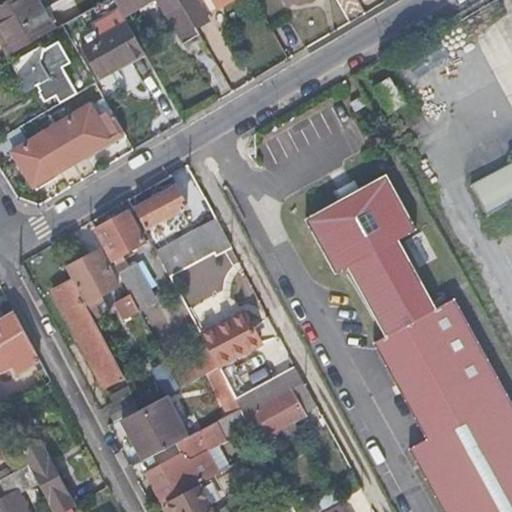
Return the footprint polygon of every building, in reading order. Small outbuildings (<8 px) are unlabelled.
[(37,0),(10,0),(0,6),(0,37),(11,56),(55,30),(37,0)] [(98,80),(146,53),(125,17),(115,0),(105,0),(93,7),(103,24),(108,21),(114,33),(83,50),(98,80)] [(157,0),(181,43),(199,33),(195,26),(180,0),(115,0),(125,17),(155,0),(157,0)] [(207,18),(196,0),(180,0),(195,26),(207,18)] [(61,103),(78,93),(64,68),(72,63),(59,41),(45,50),(43,46),(13,62),(19,71),(14,75),(24,92),(36,86),(46,101),(55,95),(61,103)] [(402,103),(390,78),(375,84),(387,112),(402,103)] [(50,129),(71,163),(109,139),(114,146),(127,138),(111,111),(98,118),(89,105),(50,129)] [(50,176),(71,163),(50,129),(12,152),(36,191),(53,181),(50,176)] [(511,167),(472,188),(487,218),(510,206),(511,209),(511,167)] [(366,183),(350,192),(362,212),(311,243),(298,221),(288,227),(319,281),(331,274),(370,342),(356,350),(411,444),(395,455),(428,511),(511,511),(511,440),(436,305),(418,314),(379,247),(398,236),(366,183)] [(183,194),(179,186),(136,209),(147,229),(192,204),(186,192),(183,194)] [(362,212),(350,192),(345,194),(339,186),(318,199),(322,207),(298,221),(311,243),(362,212)] [(145,242),(129,213),(98,230),(117,267),(126,262),(122,255),(145,242)] [(232,247),(219,221),(157,255),(169,276),(211,253),(214,256),(232,247)] [(100,249),(67,266),(94,318),(100,314),(93,298),(119,284),(100,249)] [(130,293),(139,311),(156,302),(135,262),(118,272),(130,293)] [(125,377),(73,281),(53,291),(104,388),(125,377)] [(124,319),(139,311),(130,293),(114,302),(124,319)] [(16,374),(41,361),(14,312),(0,319),(0,345),(12,365),(16,374)] [(242,312),(201,335),(209,351),(217,367),(259,344),(242,312)] [(0,371),(12,365),(0,345),(0,371)] [(217,367),(209,351),(172,370),(180,388),(207,373),(217,367)] [(180,388),(172,370),(166,361),(153,368),(168,394),(180,388)] [(240,409),(235,399),(217,367),(207,373),(230,413),(240,409)] [(247,421),(258,441),(306,414),(293,389),(244,415),(247,421)] [(142,409),(134,394),(104,408),(113,424),(123,418),(142,409)] [(166,395),(142,409),(123,418),(145,459),(189,435),(166,395)] [(240,409),(230,413),(215,421),(221,433),(247,421),(244,415),(240,409)] [(37,481),(53,511),(61,511),(81,502),(74,489),(66,493),(39,441),(21,451),(29,465),(37,481)] [(196,479),(198,482),(219,470),(207,449),(187,460),(182,454),(146,473),(160,499),(196,479)] [(269,469),(259,453),(245,460),(254,478),(269,469)] [(37,481),(29,465),(3,479),(11,495),(18,491),(37,481)] [(216,511),(212,511),(198,485),(167,501),(172,511),(226,511),(225,507),(216,511)] [(28,511),(18,491),(11,495),(0,500),(0,511),(28,511)] [(345,511),(340,502),(321,511),(345,511)]
